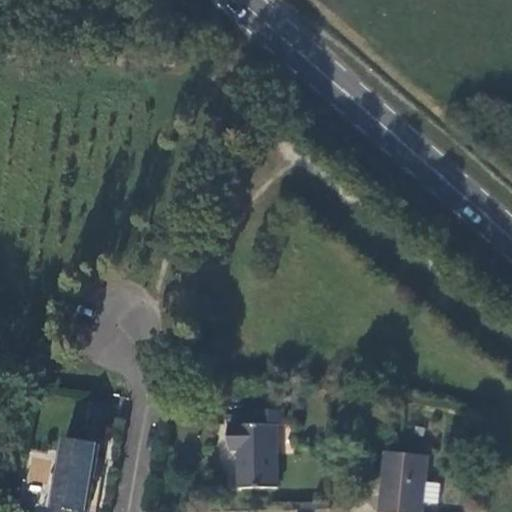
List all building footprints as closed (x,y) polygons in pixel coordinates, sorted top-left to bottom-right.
[(275,486),(275,424),(281,424),(281,411),(255,410),(255,424),(228,424),(226,447),(238,447),(238,486),(275,486)] [(85,508),(97,440),(62,434),(50,502),(85,508)] [(49,482),(49,455),(27,456),(28,482),(49,482)] [(428,461),(388,455),(378,511),(419,511),(420,507),(423,487),(428,461)] [(439,490),(423,487),(420,507),(435,510),(439,490)]
